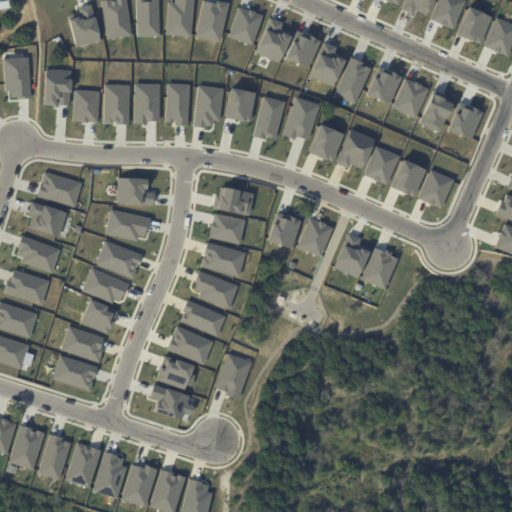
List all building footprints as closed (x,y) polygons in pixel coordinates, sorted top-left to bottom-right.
[(124,0),(130,35),(104,38),(99,0),(124,0)] [(134,0),(135,37),(158,36),(156,0),(134,0)] [(164,34),(189,36),(192,0),(172,0),(172,3),(167,2),(164,34)] [(403,0),(431,0),(425,16),(413,11),(412,15),(399,10),(403,0)] [(435,0),(464,0),(452,29),(428,19),(435,0)] [(214,3),(201,1),(194,37),(218,42),(226,3),(218,1),(217,2),(214,1),(214,3)] [(74,46),(98,41),(90,5),(77,8),(78,12),(74,13),(75,16),(67,18),(74,46)] [(467,6),(490,17),(478,45),(454,34),(467,6)] [(226,37),(250,45),(260,15),(252,12),(252,11),(247,10),(246,10),(236,7),(226,37)] [(495,17),(511,24),(511,40),(505,56),(482,46),(495,17)] [(268,18),(280,23),(278,27),(289,32),(276,62),(253,52),(268,18)] [(318,41),(295,31),(282,57),(306,68),(318,41)] [(322,41),(336,47),(334,52),(345,57),(331,88),(306,77),(322,41)] [(349,56),(364,62),(363,65),(369,68),(352,105),(331,95),(349,56)] [(1,59),(26,57),(28,98),(16,98),(16,97),(9,97),(9,91),(3,91),(1,59)] [(376,66),(400,77),(387,105),(364,94),(376,66)] [(44,69),(69,70),(67,106),(42,104),(44,69)] [(403,78),(426,89),(413,118),(390,108),(403,78)] [(132,83),(158,84),(157,121),(144,121),(144,124),(131,124),(132,83)] [(166,83),(188,84),(185,126),(172,126),(173,123),(163,122),(166,83)] [(102,84),(127,85),(126,125),(114,124),(114,122),(111,122),(111,125),(101,124),(102,84)] [(196,85),(221,88),(217,121),(211,120),(210,127),(205,127),(204,128),(191,126),(196,85)] [(247,122),(241,120),(241,121),(233,120),(233,119),(223,117),(229,88),(253,93),(247,122)] [(431,89),(444,95),(443,99),(451,102),(437,132),(416,123),(431,89)] [(72,90),(97,92),(95,122),(85,122),(85,123),(79,123),(79,121),(70,121),(72,90)] [(262,96),(283,102),(273,140),(265,138),(266,136),(264,136),(263,140),(251,136),(262,96)] [(306,140),(294,136),(293,139),(281,135),(294,97),(317,105),(306,140)] [(458,102),(481,112),(469,139),(446,129),(458,102)] [(318,124),(342,134),(331,162),(307,152),(318,124)] [(334,163),(349,130),(371,139),(358,168),(347,163),(345,168),(334,163)] [(374,146),(397,156),(385,185),(361,175),(374,146)] [(389,187),(412,197),(424,169),(401,159),(389,187)] [(428,169),(452,179),(439,208),(416,198),(428,169)] [(42,171),(80,183),(72,208),(34,196),(42,171)] [(115,178),(114,204),(151,205),(152,192),(144,192),(145,179),(115,178)] [(210,208),(246,216),(251,194),(218,187),(217,195),(213,195),(210,208)] [(511,220),(511,197),(505,194),(501,203),(499,202),(494,213),(511,220)] [(28,201),(64,212),(57,236),(26,227),(29,215),(25,214),(28,201)] [(148,218),(108,209),(103,234),(135,241),(136,235),(142,237),(144,230),(146,231),(148,218)] [(275,212),(299,220),(289,249),(265,241),(275,212)] [(207,238),(209,229),(208,229),(209,223),(210,223),(212,213),(243,219),(237,244),(207,238)] [(318,256),(330,228),(322,225),(322,224),(317,222),(316,223),(307,219),(295,247),(318,256)] [(503,224),(511,227),(511,255),(493,247),(503,224)] [(346,233),(359,238),(356,244),(368,249),(355,278),(331,268),(346,233)] [(20,236),(58,250),(49,273),(20,262),(23,255),(15,253),(17,247),(16,247),(20,236)] [(103,240),(140,255),(130,279),(93,264),(103,240)] [(205,242),(244,253),(237,277),(199,267),(205,242)] [(373,246),(390,253),(389,255),(396,258),(383,289),(359,279),(373,246)] [(89,267),(128,283),(122,297),(120,296),(118,301),(112,298),(110,303),(79,291),(89,267)] [(12,270),(47,281),(40,305),(1,293),(5,281),(8,282),(12,270)] [(193,289),(198,291),(196,297),(226,308),(235,286),(197,271),(192,284),(195,285),(193,289)] [(87,299),(116,311),(106,334),(78,323),(87,299)] [(214,336),(223,316),(185,300),(180,311),(183,312),(179,321),(214,336)] [(0,301),(35,313),(28,338),(0,329),(0,301)] [(175,325),(211,341),(201,365),(165,349),(175,325)] [(59,350),(67,326),(101,337),(97,350),(100,350),(96,362),(59,350)] [(0,336),(0,362),(19,369),(27,345),(0,336)] [(225,392),(214,388),(226,354),(249,362),(236,399),(224,395),(225,392)] [(57,355),(95,367),(88,391),(49,379),(57,355)] [(163,356),(191,366),(189,373),(193,375),(188,386),(184,385),(183,389),(155,379),(163,356)] [(152,385),(188,396),(185,403),(191,405),(188,415),(181,413),(179,420),(152,412),(156,399),(148,397),(152,385)] [(14,424),(4,454),(0,452),(0,418),(6,420),(5,422),(14,424)] [(18,425),(42,433),(30,470),(6,462),(18,425)] [(48,434),(61,438),(60,440),(69,442),(56,480),(35,473),(48,434)] [(74,443),(99,451),(87,489),(62,481),(74,443)] [(103,451),(116,455),(115,457),(121,459),(119,465),(124,467),(115,498),(91,490),(103,451)] [(143,507),(119,500),(130,465),(142,468),(143,465),(155,468),(143,507)] [(159,469),(184,477),(172,511),(162,511),(147,507),(159,469)] [(179,511),(188,479),(200,482),(199,484),(205,485),(204,491),(210,493),(205,511),(179,511)]
